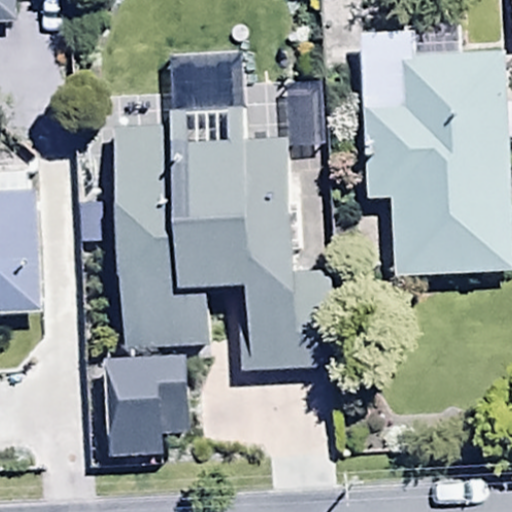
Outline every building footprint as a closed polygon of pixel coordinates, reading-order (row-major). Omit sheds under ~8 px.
[(0,0),(0,22),(16,21),(15,0),(0,0)] [(390,276),(511,271),(511,233),(505,52),(461,54),(460,21),(401,23),(402,31),(358,33),(365,200),(387,199),(390,276)] [(113,102),(121,348),(208,345),(207,282),(236,282),(239,372),(332,369),(329,273),(290,275),(286,139),(246,140),(244,98),(113,102)] [(0,313),(35,313),(33,191),(0,191),(0,313)] [(326,210),(327,269),(375,268),(374,209),(326,210)] [(183,355),(101,357),(104,458),(161,456),(160,437),(186,436),(183,355)]
